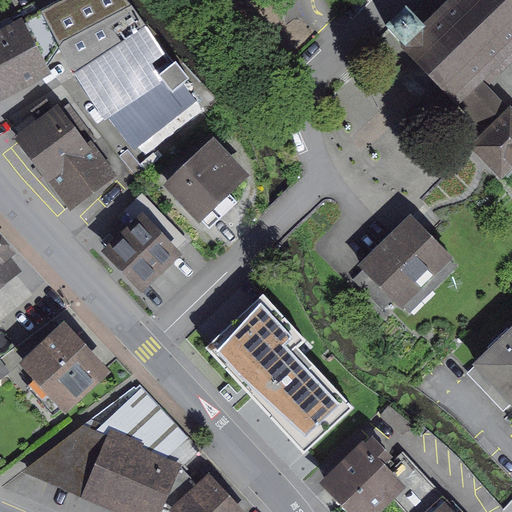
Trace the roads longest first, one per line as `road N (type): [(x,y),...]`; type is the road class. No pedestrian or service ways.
road 1 (residential): [(147,347),(328,168),(306,95),(317,64),(374,0)]
road 2 (residential): [(147,347),(293,511)]
road 3 (residential): [(0,189),(147,347)]
